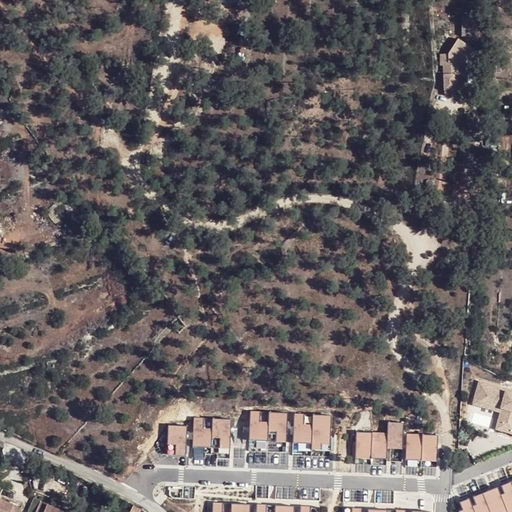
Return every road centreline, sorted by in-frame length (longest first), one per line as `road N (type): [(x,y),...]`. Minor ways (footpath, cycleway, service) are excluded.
road 1 (track): [(446,433),(442,407),(395,340),(412,256),(394,225),(320,196),(276,202),(224,225),(184,222),(138,183),(135,163)]
road 2 (residential): [(131,497),(139,481),(155,475),(444,484)]
road 3 (residential): [(131,497),(0,436)]
